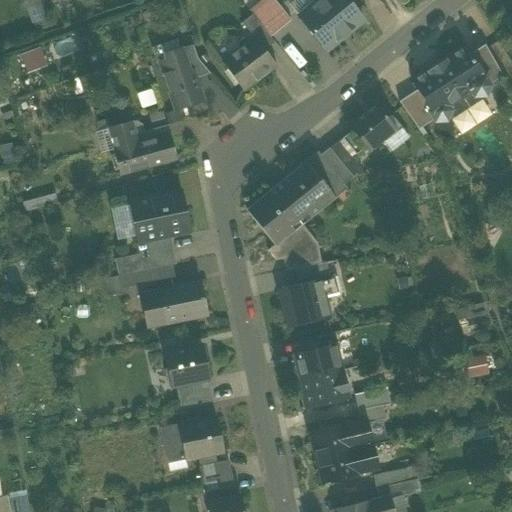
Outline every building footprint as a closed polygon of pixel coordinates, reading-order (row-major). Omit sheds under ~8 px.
[(24,0),(32,29),(47,25),(40,0),(24,0)] [(261,0),(248,11),(252,15),(261,8),(270,0),(261,0)] [(273,0),(270,0),(261,8),(279,30),(290,21),(273,0)] [(295,0),(289,5),(298,18),(299,18),(326,51),(363,20),(346,0),(295,0)] [(261,8),(252,15),(270,38),(279,30),(261,8)] [(260,45),(270,38),(252,15),(241,23),(254,38),(260,45)] [(511,16),(503,23),(511,37),(511,16)] [(221,62),(242,91),(276,66),(260,45),(254,38),(221,62)] [(486,82),(488,86),(502,77),(484,45),(470,55),(487,81),(486,82)] [(192,72),(194,79),(209,74),(197,59),(192,46),(181,50),(189,73),(192,72)] [(39,47),(19,55),(27,73),(47,64),(39,47)] [(434,120),(435,121),(446,121),(450,112),(447,107),(471,91),(474,96),(484,96),(489,86),(488,86),(486,82),(487,81),(470,55),(465,47),(412,81),(417,90),(431,111),(430,113),(434,120)] [(158,58),(176,111),(202,102),(194,79),(192,72),(189,73),(181,50),(158,58)] [(399,102),(418,130),(434,120),(430,113),(431,111),(417,90),(399,102)] [(368,152),(382,140),(396,130),(387,119),(375,105),(348,127),(351,131),(365,148),(368,152)] [(391,115),(387,119),(396,130),(382,140),(391,151),(408,137),(391,115)] [(114,150),(114,153),(136,147),(133,135),(134,135),(131,123),(108,130),(114,150)] [(133,135),(136,147),(169,138),(169,140),(171,139),(168,126),(134,135),(133,135)] [(95,133),(100,154),(114,150),(108,130),(95,133)] [(351,131),(342,139),(355,156),(365,148),(351,131)] [(169,138),(136,147),(114,153),(120,174),(174,159),(169,140),(169,138)] [(342,139),(329,149),(347,171),(352,178),(361,170),(352,158),(355,156),(342,139)] [(338,178),(347,171),(329,149),(320,156),(319,157),(337,178),(338,178)] [(263,233),(274,246),(302,226),(346,189),(343,185),(338,178),(337,178),(319,157),(320,156),(317,153),(281,182),(257,202),(246,211),(264,233),(263,233)] [(343,185),(352,178),(347,171),(338,178),(343,185)] [(128,204),(136,242),(137,242),(163,236),(189,231),(181,193),(128,204)] [(317,244),(302,226),(274,246),(267,251),(275,262),(282,260),(309,250),(317,244)] [(137,242),(140,255),(143,271),(169,266),(163,236),(137,242)] [(285,272),(302,268),(313,266),(309,250),(282,260),(285,272)] [(128,274),(143,271),(140,255),(115,260),(118,276),(128,274)] [(325,264),(313,266),(302,268),(305,280),(306,284),(319,280),(320,284),(330,281),(325,264)] [(128,274),(131,288),(173,279),(169,266),(143,271),(128,274)] [(118,276),(121,290),(131,288),(128,274),(118,276)] [(319,280),(306,284),(299,286),(278,291),(288,328),(329,317),(320,284),(319,280)] [(141,295),(147,328),(206,316),(200,283),(141,295)] [(295,355),(301,381),(340,371),(334,345),(295,355)] [(167,369),(171,386),(176,385),(205,380),(208,379),(201,347),(186,350),(186,348),(164,352),(167,369)] [(468,358),(469,375),(487,373),(486,356),(468,358)] [(161,389),(171,386),(167,369),(157,371),(161,389)] [(347,397),(340,371),(301,381),(308,407),(347,397)] [(176,385),(181,410),(210,404),(205,380),(176,385)] [(356,399),(358,410),(381,406),(379,395),(356,399)] [(384,419),(381,406),(358,410),(357,410),(360,422),(365,421),(365,423),(384,419)] [(177,425),(181,443),(184,460),(223,452),(216,419),(191,425),(190,422),(177,425)] [(360,422),(345,424),(351,451),(371,445),(365,423),(365,421),(360,422)] [(315,460),(316,459),(351,451),(345,424),(309,433),(315,460)] [(160,429),(164,446),(181,443),(177,425),(160,429)] [(184,460),(181,443),(164,446),(168,463),(184,460)] [(371,445),(351,451),(357,474),(376,469),(371,445)] [(357,474),(351,451),(316,459),(322,483),(357,474)] [(200,467),(202,479),(227,474),(225,462),(200,467)] [(372,475),(376,488),(400,482),(397,470),(372,475)] [(230,486),(227,474),(202,479),(205,491),(230,486)] [(415,479),(400,482),(376,488),(379,499),(388,496),(388,499),(398,496),(418,492),(415,479)] [(30,511),(25,488),(0,494),(0,511),(30,511)] [(332,510),(332,511),(391,511),(388,499),(388,496),(379,499),(332,510)] [(388,499),(391,511),(402,511),(398,496),(388,499)] [(207,503),(209,511),(243,511),(240,497),(207,503)]
